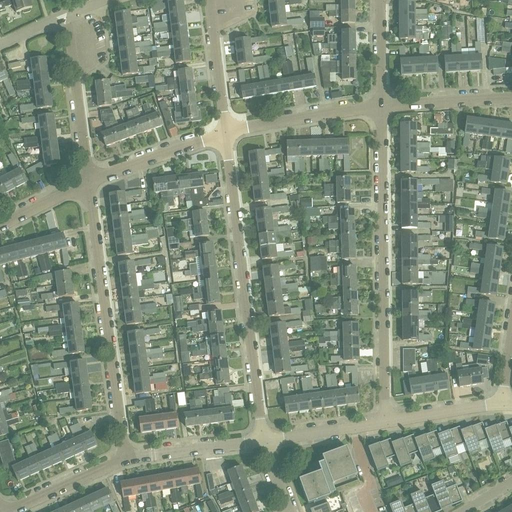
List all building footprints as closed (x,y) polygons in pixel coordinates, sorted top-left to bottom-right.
[(32,8),(29,0),(7,0),(0,2),(0,10),(5,9),(5,8),(14,5),(17,13),(22,11),(23,13),(24,14),(30,12),(31,10),(30,8),(32,8)] [(154,14),(165,9),(161,0),(157,0),(150,4),(154,14)] [(170,15),(184,13),(183,0),(168,2),(169,8),(170,15)] [(326,12),(329,12),(354,11),(353,0),(340,0),(341,6),(336,6),(336,5),(326,5),(326,12)] [(268,3),(270,16),(285,14),(285,13),(284,4),(284,2),(268,3)] [(399,3),(399,15),(415,15),(420,15),(428,15),(428,10),(415,10),(415,3),(399,3)] [(336,18),(341,18),(341,24),(354,24),(354,11),(329,12),(329,18),(336,18)] [(319,17),(319,12),(309,12),(310,28),(313,28),(324,28),(324,17),(319,17)] [(117,27),(131,26),(136,25),(148,24),(147,17),(137,18),(136,16),(130,17),(130,13),(116,15),(117,27)] [(171,27),(186,25),(184,13),(170,15),(171,27)] [(286,21),(285,14),(270,16),(271,28),(286,26),(286,21)] [(415,15),(399,15),(399,21),(399,27),(415,27),(415,21),(415,20),(415,15)] [(468,56),(469,72),(481,71),(480,56),(481,56),(481,51),(480,43),(485,43),(483,19),(477,20),(479,42),(475,43),(475,56),(468,56)] [(173,39),(187,37),(186,25),(171,27),(173,39)] [(131,26),(117,27),(119,40),(132,38),(131,28),(131,26)] [(415,27),(399,27),(399,39),(415,39),(415,34),(415,27)] [(443,34),(434,34),(435,40),(444,39),(444,40),(452,40),(451,27),(443,28),(443,34)] [(324,28),(313,28),(312,37),(324,37),(324,28)] [(329,44),(354,44),(354,31),(341,31),(341,37),(336,38),(336,35),(327,35),(328,44),(329,44)] [(489,35),(489,46),(499,46),(499,35),(489,35)] [(174,51),(189,49),(187,37),(173,39),(174,51)] [(119,40),(120,52),(151,47),(150,41),(144,42),(133,44),(132,38),(119,40)] [(235,41),(236,53),(251,51),(250,44),(250,39),(235,41)] [(321,56),(320,44),(312,44),(314,56),(320,56),(321,56)] [(342,56),(355,56),(354,44),(329,44),(329,50),(342,50),(342,56)] [(444,58),(445,73),(457,72),(456,57),(456,53),(456,44),(451,44),(451,57),(444,58)] [(120,52),(122,64),(135,63),(134,54),(152,52),(152,51),(151,47),(120,52)] [(288,49),(290,58),(296,57),(293,48),(288,49)] [(174,51),(176,64),(190,62),(189,49),(174,51)] [(236,53),(238,65),(252,64),(257,63),(257,64),(270,62),(269,56),(252,59),(251,51),(236,53)] [(355,56),(342,56),(342,62),(329,62),(321,62),(320,62),(320,68),(355,68),(355,56)] [(456,57),(457,72),(469,72),(468,56),(461,57),(456,57)] [(33,72),(47,70),(46,58),(31,60),(32,65),(33,72)] [(424,59),(425,74),(437,74),(436,58),(429,59),(424,59)] [(400,60),(401,76),(413,75),(412,59),(405,60),(400,60)] [(425,74),(424,59),(421,59),(412,59),(413,75),(425,74)] [(7,64),(9,70),(21,67),(19,62),(7,64)] [(122,64),(123,76),(137,75),(137,74),(154,72),(154,66),(143,68),(143,67),(136,68),(135,63),(122,64)] [(253,86),(255,98),(267,96),(262,66),(257,67),(260,84),(253,86)] [(262,66),(267,96),(279,93),(277,81),(270,83),(267,66),(262,66)] [(502,69),(493,70),(493,76),(502,75),(502,74),(506,74),(511,73),(511,72),(511,67),(506,68),(502,69)] [(322,79),(324,90),(331,89),(331,82),(334,81),(334,79),(334,74),(342,74),(342,80),(355,80),(355,68),(320,68),(322,79)] [(34,84),(49,83),(47,70),(33,72),(34,82),(34,84)] [(167,86),(193,83),(191,70),(178,72),(179,78),(174,78),(167,79),(167,85),(167,86)] [(241,88),(243,100),(255,98),(253,86),(247,86),(247,81),(245,82),(244,70),(238,71),(239,83),(240,88),(241,88)] [(301,77),(303,89),(316,87),(314,75),(308,76),(301,77)] [(289,79),(291,91),(303,89),(301,77),(289,79)] [(277,81),(279,93),(291,91),(289,79),(277,81)] [(95,83),(97,96),(122,93),(122,92),(126,91),(125,86),(114,88),(110,88),(109,82),(95,83)] [(10,83),(4,85),(10,97),(15,94),(10,83)] [(35,87),(36,97),(50,95),(49,83),(34,84),(35,87)] [(194,95),(193,83),(167,86),(168,91),(175,90),(176,96),(181,96),(194,95)] [(97,96),(98,107),(112,105),(111,100),(116,99),(123,98),(122,93),(97,96)] [(37,104),(37,109),(52,107),(50,95),(36,97),(37,104)] [(175,109),(196,106),(194,95),(181,96),(182,102),(174,103),(175,109)] [(161,111),(168,109),(165,101),(159,104),(161,111)] [(142,106),(145,112),(150,110),(148,104),(142,106)] [(196,106),(175,109),(175,114),(183,113),(184,120),(191,119),(192,122),(200,121),(199,112),(197,112),(196,106)] [(131,110),(139,134),(151,130),(146,117),(141,119),(139,115),(137,108),(131,110)] [(109,118),(115,117),(112,109),(100,111),(101,123),(104,123),(107,131),(101,133),(106,146),(117,142),(109,118)] [(161,111),(165,121),(171,119),(168,109),(161,111)] [(124,125),(129,138),(139,134),(131,110),(125,112),(128,118),(127,119),(129,123),(124,125)] [(146,117),(151,130),(163,126),(158,113),(152,115),(146,117)] [(40,130),(55,128),(53,115),(38,117),(39,123),(40,130)] [(445,135),(453,135),(453,124),(442,124),(442,115),(434,115),(435,122),(437,122),(438,124),(437,129),(437,135),(445,135)] [(109,118),(117,142),(129,138),(124,125),(119,127),(115,117),(109,118)] [(477,136),(479,120),(467,118),(464,134),(470,135),(477,136)] [(489,137),(491,122),(479,120),(477,136),(486,137),(489,137)] [(491,138),(501,139),(503,124),(491,122),(489,137),(491,138)] [(507,140),(511,140),(511,124),(503,124),(501,139),(507,140)] [(400,125),(400,137),(416,137),(416,125),(400,125)] [(56,140),(55,128),(40,130),(41,137),(42,142),(56,140)] [(400,137),(400,149),(428,149),(430,149),(429,144),(416,144),(416,137),(400,137)] [(42,147),(43,154),(58,152),(56,140),(42,142),(37,143),(24,144),(25,150),(42,147)] [(348,140),(335,141),(336,156),(343,156),(349,156),(348,140)] [(299,142),(299,157),(303,157),(305,157),(311,157),(311,141),(299,142)] [(323,141),(311,141),(311,157),(321,157),(324,156),(323,141)] [(336,156),(335,141),(323,141),(324,156),(326,156),(336,156)] [(299,157),(299,142),(286,142),(287,158),(297,157),(299,157)] [(443,156),(446,156),(446,148),(443,149),(438,149),(438,153),(438,157),(443,156)] [(428,149),(400,149),(400,161),(416,161),(416,154),(429,153),(428,149)] [(44,161),(45,166),(59,164),(58,152),(43,154),(44,161)] [(248,154),(250,166),(265,164),(264,157),(263,152),(248,154)] [(14,167),(18,165),(12,154),(8,156),(14,167)] [(492,170),(507,173),(509,161),(494,158),(487,158),(487,157),(481,156),(480,162),(486,162),(485,170),(492,171),(492,170)] [(454,175),(457,175),(457,171),(458,161),(454,160),(452,160),(447,160),(447,170),(454,170),(454,175)] [(401,173),(416,173),(416,161),(400,161),(401,173)] [(265,164),(250,166),(251,178),(267,176),(266,173),(266,171),(265,164)] [(29,175),(39,170),(37,165),(26,170),(29,175)] [(9,176),(16,189),(27,183),(20,170),(15,172),(9,176)] [(491,177),(490,183),(506,185),(507,173),(492,170),(492,171),(491,177)] [(201,174),(188,176),(191,201),(192,201),(193,209),(209,208),(208,199),(204,199),(201,174)] [(0,180),(0,185),(5,195),(16,189),(9,176),(0,180)] [(188,176),(176,177),(178,190),(184,190),(186,201),(191,201),(188,176)] [(251,178),(253,190),(268,188),(267,181),(267,176),(251,178)] [(164,179),(168,207),(174,207),(173,191),(178,190),(176,177),(164,179)] [(324,192),(350,191),(349,178),(336,178),(336,185),(324,186),(324,192)] [(159,205),(160,213),(169,212),(168,207),(164,179),(154,180),(155,193),(160,193),(162,205),(159,205)] [(416,181),(401,181),(401,193),(416,193),(416,186),(433,186),(436,186),(436,192),(445,192),(445,186),(445,183),(443,181),(441,180),(416,180),(416,181)] [(253,190),(254,203),(270,201),(269,196),(268,188),(253,190)] [(336,197),(337,204),(350,204),(350,191),(324,192),(324,197),(331,197),(336,197)] [(494,196),(493,203),(508,205),(510,193),(495,191),(494,196)] [(110,194),(111,207),(126,205),(125,198),(124,193),(110,194)] [(401,193),(401,205),(430,204),(430,200),(416,200),(416,193),(401,193)] [(312,209),(311,200),(300,201),(301,209),(312,209)] [(492,212),(491,215),(506,217),(508,205),(493,203),(492,212)] [(401,217),(416,216),(416,210),(430,209),(430,204),(401,205),(401,217)] [(111,207),(113,219),(127,217),(126,205),(111,207)] [(255,211),(257,223),(272,222),(271,214),(288,212),(287,206),(270,209),(255,211)] [(303,218),(303,225),(310,225),(310,217),(320,217),(319,211),(303,211),(303,218)] [(354,223),(353,211),(338,211),(335,217),(328,218),(328,224),(354,223)] [(181,221),(181,227),(206,224),(205,212),(192,213),(193,220),(188,220),(181,221)] [(491,218),(490,227),(505,229),(506,217),(491,215),(491,218)] [(421,229),(430,229),(430,223),(417,224),(416,216),(401,217),(401,229),(417,229),(421,229)] [(113,219),(115,231),(129,230),(127,217),(113,219)] [(257,223),(258,236),(274,234),(273,229),(272,222),(257,223)] [(341,236),(354,235),(354,223),(328,224),(328,230),(340,229),(341,236)] [(189,232),(190,238),(208,236),(206,224),(181,227),(182,233),(189,232)] [(489,234),(488,239),(503,241),(505,229),(490,227),(489,234)] [(115,231),(116,244),(147,240),(159,239),(159,230),(146,232),(147,235),(130,237),(129,230),(115,231)] [(63,234),(51,238),(54,252),(61,250),(64,267),(69,266),(67,253),(67,250),(63,234)] [(258,236),(260,248),(275,246),(274,237),(274,234),(258,236)] [(354,235),(341,236),(341,241),(329,242),(329,243),(329,248),(355,247),(354,235)] [(401,237),(402,248),(417,248),(417,237),(401,237)] [(51,238),(39,241),(42,255),(43,259),(47,271),(52,270),(47,254),(54,252),(51,238)] [(147,240),(116,244),(118,256),(132,254),(131,247),(148,245),(147,240)] [(27,244),(31,258),(42,255),(39,241),(27,244)] [(31,258),(27,244),(15,247),(19,261),(21,261),(31,258)] [(201,258),(214,256),(212,244),(199,246),(200,251),(184,253),(185,260),(195,259),(195,258),(201,257),(201,258)] [(260,248),(261,260),(276,258),(276,253),(275,246),(260,248)] [(3,250),(7,264),(16,262),(19,261),(15,247),(3,250)] [(341,253),(342,260),(355,260),(355,247),(329,248),(329,254),(341,253)] [(486,252),(485,259),(500,261),(502,249),(487,247),(486,252)] [(402,248),(402,260),(417,260),(422,260),(430,260),(430,256),(422,255),(422,254),(417,254),(417,248),(402,248)] [(310,258),(310,265),(322,264),(322,258),(312,258),(311,254),(308,254),(308,258),(310,258)] [(202,270),(215,268),(214,256),(201,258),(202,270)] [(43,259),(39,260),(42,273),(47,271),(43,259)] [(484,265),(483,271),(498,273),(500,261),(485,259),(484,265)] [(402,260),(402,273),(417,273),(417,260),(402,260)] [(119,264),(120,276),(135,274),(134,268),(133,262),(119,264)] [(20,265),(23,277),(28,276),(25,264),(23,265),(20,265)] [(262,268),(264,280),(279,278),(278,272),(295,269),(294,264),(282,265),(282,266),(277,267),(277,266),(262,268)] [(20,265),(15,266),(18,279),(23,277),(20,265)] [(330,280),(356,279),(355,267),(337,267),(337,274),(330,275),(330,280)] [(217,280),(215,268),(202,270),(204,282),(217,280)] [(56,280),(57,286),(72,284),(70,271),(55,273),(51,274),(38,277),(40,283),(49,280),(49,282),(56,280)] [(483,273),(482,282),(497,285),(498,273),(483,271),(483,273)] [(155,275),(157,285),(171,282),(169,273),(155,275)] [(417,285),(422,285),(431,285),(431,280),(430,280),(430,279),(417,280),(417,273),(402,273),(402,285),(417,285)] [(135,274),(120,276),(122,288),(136,287),(136,284),(135,274)] [(280,286),(279,278),(264,280),(266,293),(298,289),(297,284),(280,286)] [(343,292),(356,292),(356,279),(330,280),(330,286),(337,286),(343,286),(343,292)] [(193,295),(218,292),(217,280),(204,282),(204,287),(192,289),(193,295)] [(481,289),(480,294),(495,296),(497,285),(482,282),(481,289)] [(41,295),(42,301),(54,299),(58,298),(59,298),(73,296),(72,284),(57,286),(58,293),(41,295)] [(138,299),(145,298),(144,291),(154,290),(153,284),(141,286),(136,287),(122,288),(124,301),(138,299)] [(266,293),(267,305),(282,303),(281,296),(297,294),(298,295),(310,294),(310,288),(306,288),(301,288),(298,289),(266,293)] [(161,290),(146,291),(147,301),(152,301),(152,297),(161,297),(161,290)] [(206,299),(206,305),(220,304),(218,292),(193,295),(193,301),(206,299)] [(331,305),(357,304),(356,292),(343,292),(343,298),(338,298),(331,298),(331,304),(331,305)] [(402,293),(402,305),(417,305),(417,293),(402,293)] [(139,306),(138,299),(124,301),(125,313),(139,311),(144,311),(157,309),(156,304),(139,306)] [(479,307),(478,314),(492,316),(494,304),(479,302),(479,307)] [(267,305),(269,317),(283,316),(284,316),(288,315),(288,316),(300,314),(300,308),(291,309),(290,307),(283,308),(282,303),(267,305)] [(63,311),(64,318),(79,316),(77,304),(63,306),(63,311)] [(357,304),(331,305),(331,310),(343,310),(344,317),(357,317),(357,304)] [(402,305),(402,317),(418,317),(423,317),(431,317),(431,311),(417,312),(417,305),(402,305)] [(125,313),(127,325),(141,323),(140,314),(139,311),(125,313)] [(187,328),(197,328),(197,327),(222,324),(221,312),(202,314),(203,320),(196,321),(196,322),(187,323),(187,328)] [(476,323),(476,326),(491,328),(492,316),(478,314),(476,323)] [(66,330),(81,328),(79,316),(64,318),(66,330)] [(418,317),(402,317),(402,329),(418,329),(418,317)] [(210,338),(224,337),(222,324),(197,327),(197,328),(198,333),(209,331),(210,338)] [(270,325),(271,338),(286,336),(285,329),(285,324),(270,325)] [(330,337),(358,336),(357,324),(342,324),(343,331),(337,331),(337,332),(330,332),(330,337)] [(475,331),(474,338),(489,340),(491,328),(476,326),(476,328),(475,331)] [(66,335),(67,343),(82,341),(81,328),(66,330),(66,333),(66,335)] [(128,334),(129,346),(144,344),(143,337),(160,334),(159,329),(146,330),(146,331),(142,331),(142,332),(128,334)] [(422,341),(431,341),(431,336),(423,336),(423,334),(418,334),(418,329),(402,329),(403,341),(418,341),(422,341)] [(271,338),(273,350),(288,348),(287,343),(286,336),(271,338)] [(343,342),(343,349),(358,349),(358,336),(330,337),(330,342),(343,342)] [(200,352),(225,348),(224,337),(210,338),(211,343),(206,344),(199,345),(200,352)] [(473,345),(473,350),(487,352),(489,340),(474,338),(473,345)] [(84,353),(82,341),(67,343),(68,350),(69,355),(84,353)] [(129,346),(131,358),(145,356),(144,344),(129,346)] [(213,362),(226,360),(225,348),(200,352),(195,352),(195,357),(200,356),(200,357),(212,355),(213,362)] [(273,350),(274,362),(289,361),(288,354),(288,348),(273,350)] [(343,349),(344,362),(359,361),(358,349),(343,349)] [(457,373),(459,388),(471,386),(469,371),(462,372),(460,358),(455,359),(454,352),(447,350),(449,364),(454,363),(457,373)] [(475,370),(469,371),(471,386),(483,384),(481,369),(480,369),(481,365),(486,365),(487,357),(477,355),(475,370)] [(131,358),(132,370),(147,369),(146,359),(145,356),(131,358)] [(202,375),(228,372),(226,360),(213,362),(213,367),(201,369),(202,374),(202,375)] [(421,379),(423,393),(436,391),(434,377),(433,372),(431,360),(425,361),(428,378),(421,379)] [(72,376),(87,374),(85,361),(70,363),(66,363),(65,363),(53,365),(54,370),(71,368),(72,376)] [(274,362),(276,375),(291,373),(290,368),(289,361),(274,362)] [(412,366),(403,366),(403,372),(408,372),(411,395),(423,393),(421,379),(416,380),(414,371),(412,371),(412,366)] [(357,379),(357,367),(345,367),(346,374),(352,374),(352,379),(357,379)] [(132,370),(134,383),(148,381),(147,369),(132,370)] [(229,384),(228,372),(202,375),(202,374),(199,375),(200,381),(215,379),(216,385),(229,384)] [(73,388),(88,386),(87,374),(72,376),(73,385),(73,388)] [(332,392),(335,407),(347,405),(345,390),(338,391),(335,375),(330,375),(332,387),(332,392)] [(434,377),(436,391),(448,390),(446,375),(438,376),(434,377)] [(294,384),(293,378),(280,380),(282,395),(288,394),(287,385),(294,384)] [(296,397),(298,412),(310,411),(308,396),(308,391),(306,379),(301,380),(302,392),(305,392),(305,396),(296,397)] [(134,383),(135,395),(150,394),(148,381),(134,383)] [(74,394),(75,400),(90,398),(88,386),(73,388),(74,394)] [(219,398),(222,423),(234,422),(233,408),(226,409),(224,396),(230,395),(229,388),(217,390),(219,398)] [(345,390),(347,405),(359,404),(357,388),(352,389),(345,390)] [(335,407),(332,392),(327,393),(320,394),(322,409),(335,407)] [(187,393),(179,394),(180,407),(188,406),(187,393)] [(308,396),(310,411),(322,409),(320,394),(311,395),(308,396)] [(0,398),(0,411),(1,411),(0,407),(0,403),(12,400),(10,395),(2,398),(0,398)] [(284,399),(286,414),(298,412),(296,397),(289,398),(284,399)] [(76,407),(77,412),(91,410),(90,398),(75,400),(76,407)] [(214,410),(208,411),(210,425),(222,423),(219,398),(213,398),(214,410)] [(184,414),(186,428),(198,426),(195,400),(189,401),(190,413),(184,414)] [(195,400),(198,426),(210,425),(208,411),(202,412),(201,400),(195,400)] [(33,407),(35,413),(41,411),(39,405),(33,407)] [(0,411),(0,424),(18,419),(16,414),(8,416),(6,409),(1,411),(0,411)] [(164,416),(166,430),(178,429),(176,414),(171,415),(164,416)] [(151,417),(153,432),(166,430),(164,416),(154,417),(151,417)] [(139,419),(141,434),(153,432),(151,417),(146,418),(145,418),(139,419)] [(506,422),(485,430),(484,430),(488,440),(493,455),(505,450),(502,443),(511,439),(508,429),(509,429),(506,422)] [(5,423),(0,424),(0,437),(9,435),(7,428),(5,423)] [(482,423),(461,431),(460,431),(465,444),(469,456),(481,451),(478,444),(488,440),(484,430),(485,430),(482,423)] [(74,426),(77,434),(82,431),(79,424),(74,426)] [(459,427),(438,435),(437,435),(442,448),(446,460),(457,455),(455,448),(465,444),(460,431),(461,431),(459,427)] [(436,431),(414,439),(419,452),(418,452),(423,464),(434,459),(432,452),(442,448),(437,435),(438,435),(436,431)] [(51,436),(55,444),(60,442),(56,433),(51,436)] [(79,438),(85,451),(97,446),(91,433),(79,438)] [(414,439),(413,435),(391,443),(396,456),(400,468),(411,464),(409,456),(418,452),(419,452),(414,439)] [(68,443),(74,456),(85,451),(79,438),(77,439),(68,443)] [(368,448),(378,472),(388,468),(386,460),(396,456),(391,443),(390,439),(368,448)] [(57,448),(63,462),(74,456),(68,443),(59,447),(57,448)] [(29,446),(32,454),(37,452),(34,444),(29,446)] [(10,446),(0,448),(0,454),(12,451),(10,446)] [(23,463),(29,477),(40,472),(34,458),(32,454),(29,446),(24,448),(30,460),(23,463)] [(313,502),(325,498),(330,496),(325,481),(355,470),(347,447),(322,456),(324,462),(318,464),(321,471),(304,478),(305,482),(300,484),(308,504),(313,502)] [(45,453),(52,467),(63,462),(57,448),(54,449),(45,453)] [(12,451),(0,454),(0,455),(1,460),(13,456),(12,451)] [(34,458),(40,472),(52,467),(45,453),(37,457),(34,458)] [(3,466),(15,462),(13,456),(1,460),(3,466)] [(17,466),(15,462),(3,466),(5,471),(12,468),(18,482),(29,477),(23,463),(17,466)] [(231,483),(245,478),(241,466),(227,471),(231,483)] [(198,469),(184,471),(187,486),(195,485),(200,484),(198,469)] [(184,471),(172,474),(174,489),(177,488),(187,486),(184,471)] [(172,474),(159,476),(161,491),(172,489),(174,489),(172,474)] [(206,475),(209,491),(210,491),(215,490),(212,474),(206,475)] [(159,476),(146,478),(149,493),(151,493),(161,491),(159,476)] [(147,509),(151,508),(150,499),(149,493),(146,478),(133,480),(136,495),(141,495),(143,502),(145,502),(147,509)] [(236,495),(250,490),(245,478),(231,483),(235,492),(236,495)] [(333,489),(335,494),(360,485),(358,479),(333,489)] [(128,497),(136,495),(133,480),(120,483),(123,498),(124,503),(123,503),(124,511),(128,511),(131,511),(128,497)] [(431,487),(441,510),(462,501),(456,485),(445,490),(442,482),(431,487)] [(107,489),(96,494),(102,507),(108,505),(113,502),(107,489)] [(237,497),(240,506),(254,501),(250,490),(236,495),(237,497)] [(220,501),(231,496),(230,491),(218,496),(220,501)] [(410,496),(416,511),(437,511),(441,510),(434,494),(424,498),(421,491),(410,496)] [(96,494),(85,499),(90,511),(92,511),(94,511),(97,510),(102,507),(96,494)] [(233,501),(231,496),(220,501),(221,506),(233,501)] [(310,510),(310,511),(330,511),(328,504),(327,504),(325,498),(313,502),(315,508),(310,510)] [(90,511),(85,499),(73,504),(77,511),(90,511)] [(217,511),(212,501),(207,503),(211,511),(217,511)] [(242,511),(258,511),(254,501),(240,506),(242,511)] [(389,506),(391,511),(416,511),(413,504),(403,508),(400,501),(389,506)]
